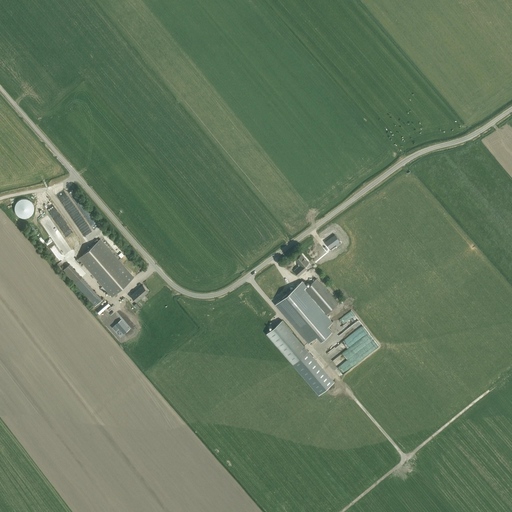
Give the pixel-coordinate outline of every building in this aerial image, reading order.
[(34,208),(34,207),(34,206),(34,205),(33,204),(33,203),(32,202),(31,201),(31,200),(30,200),(29,199),(28,199),(27,198),(26,198),(25,198),(24,198),(23,198),(22,198),(21,198),(20,199),(19,200),(18,200),(17,201),(16,202),(16,203),(15,204),(15,205),(15,206),(15,207),(15,208),(15,209),(15,210),(15,212),(16,212),(16,213),(17,214),(17,215),(18,215),(19,216),(20,216),(21,217),(22,217),(23,217),(24,217),(25,217),(26,217),(27,217),(28,217),(29,216),(30,215),(31,215),(31,214),(32,214),(32,213),(33,212),(33,211),(34,210),(34,209),(34,208)] [(57,219),(47,203),(42,207),(52,222),(57,219)] [(88,224),(81,212),(75,215),(84,232),(93,227),(90,223),(88,224)] [(75,231),(68,220),(62,223),(76,244),(82,240),(76,230),(75,231)] [(334,235),(326,241),(330,245),(337,239),(334,235)] [(133,277),(118,260),(100,240),(79,258),(112,296),(133,277)] [(295,259),(298,263),(299,266),(294,270),(299,275),(307,268),(304,265),(309,262),(302,253),(295,259)] [(89,281),(71,261),(66,266),(79,281),(81,279),(86,284),(89,281)] [(275,303),(309,342),(317,335),(321,340),(332,330),(328,325),(333,321),(326,314),(338,304),(317,278),(307,286),(302,280),(275,303)] [(136,302),(148,291),(143,285),(131,295),(136,302)] [(128,328),(120,319),(115,324),(123,333),(128,328)] [(282,320),(266,333),(292,364),(308,351),(282,320)] [(349,347),(338,356),(344,363),(368,344),(373,350),(380,344),(363,325),(344,341),(349,347)]
